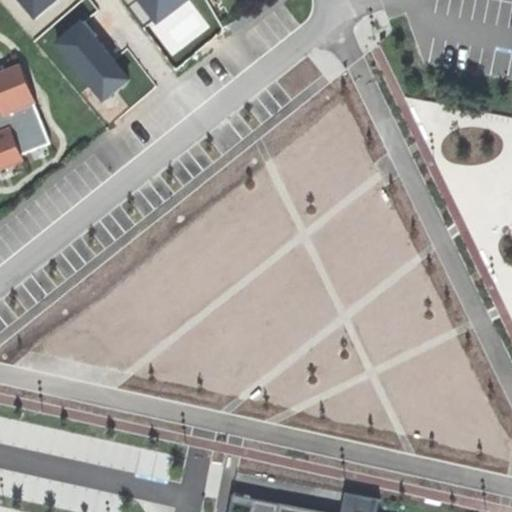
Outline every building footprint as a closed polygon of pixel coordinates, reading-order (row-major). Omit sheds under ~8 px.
[(20,0),(36,19),(58,0),(20,0)] [(116,90),(129,79),(106,54),(93,38),(97,36),(85,22),(59,44),(103,95),(113,87),(116,90)] [(0,171),(25,161),(22,155),(51,144),(35,105),(37,104),(21,63),(0,71),(0,171)] [(336,155),(340,123),(291,117),(287,149),(336,155)] [(345,494),(342,511),(378,511),(380,500),(364,497),(345,494)] [(232,495),(228,511),(278,511),(281,504),(232,495)]
